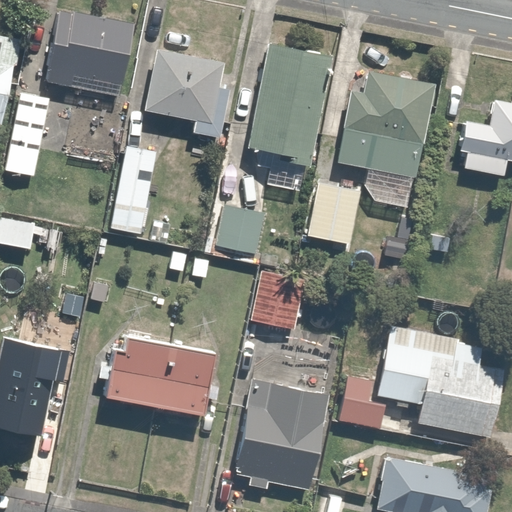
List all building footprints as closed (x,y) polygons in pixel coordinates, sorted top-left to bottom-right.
[(134,24),(55,10),(43,83),(118,97),(134,24)] [(0,125),(1,126),(15,45),(0,42),(0,125)] [(332,59),(268,44),(245,156),(308,169),(332,59)] [(223,62),(157,48),(145,112),(195,121),(194,134),(220,139),(230,91),(219,88),(223,62)] [(364,93),(351,91),(342,130),(422,145),(434,84),(368,72),(364,93)] [(51,99),(19,93),(5,172),(31,176),(51,99)] [(511,105),(492,101),(488,126),(465,122),(462,151),(511,161),(511,105)] [(153,151),(123,147),(110,227),(139,238),(153,151)] [(358,190),(317,181),(308,237),(347,248),(358,190)] [(263,215),(223,206),(215,247),(255,255),(263,215)] [(0,248),(39,255),(45,219),(0,211),(0,248)] [(259,270),(249,320),(292,329),(302,279),(259,270)] [(484,342),(392,325),(379,396),(421,404),(417,424),(491,438),(504,369),(480,367),(484,342)] [(203,414),(213,351),(113,336),(101,397),(203,414)] [(56,351),(5,341),(0,366),(0,426),(38,434),(56,351)] [(329,396),(250,380),(231,474),(308,490),(329,396)] [(394,407),(380,403),(372,401),(376,386),(352,380),(341,421),(387,433),(394,407)] [(476,511),(483,477),(386,460),(377,511),(382,511),(476,511)]
